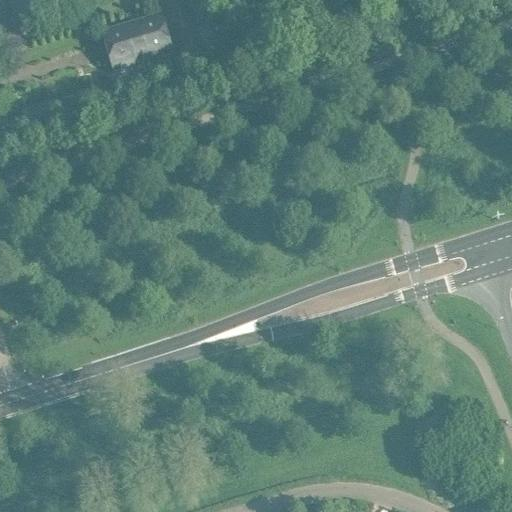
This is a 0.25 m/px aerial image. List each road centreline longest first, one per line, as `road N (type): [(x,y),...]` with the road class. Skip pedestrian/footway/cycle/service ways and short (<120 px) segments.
road 1 (secondary): [(498,229),(260,310),(215,335)]
road 2 (secondary): [(215,335),(265,332),(488,269)]
road 3 (secondary): [(0,403),(215,335)]
road 4 (residential): [(427,511),(358,492),(312,493),(244,511)]
